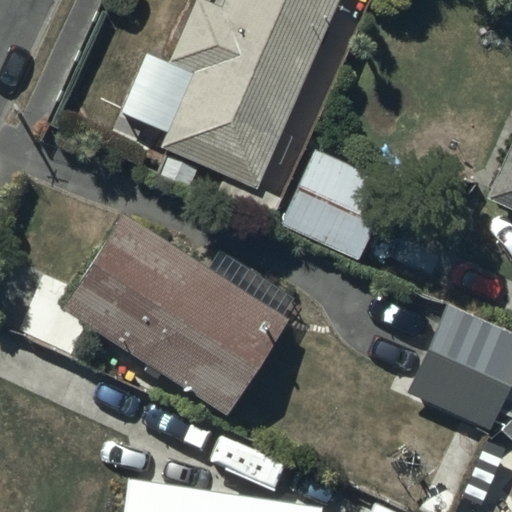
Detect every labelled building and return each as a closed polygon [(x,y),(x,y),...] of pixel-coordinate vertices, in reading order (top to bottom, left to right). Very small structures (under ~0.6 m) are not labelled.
[(335,0),(190,0),(169,51),(150,43),(122,106),(167,125),(163,136),(258,177),(335,0)] [(392,173),(313,138),(280,214),(359,249),(392,173)] [(511,138),(491,188),(511,196),(511,138)] [(220,264),(123,199),(59,294),(225,404),(290,307),(283,302),(291,291),(230,250),(220,264)] [(511,321),(445,293),(403,393),(485,428),(510,370),(511,370),(511,321)] [(511,406),(501,419),(511,429),(511,406)] [(2,411),(0,411),(0,453),(16,447),(2,411)] [(318,511),(321,495),(126,468),(119,511),(318,511)] [(416,511),(372,493),(364,511),(416,511)]
